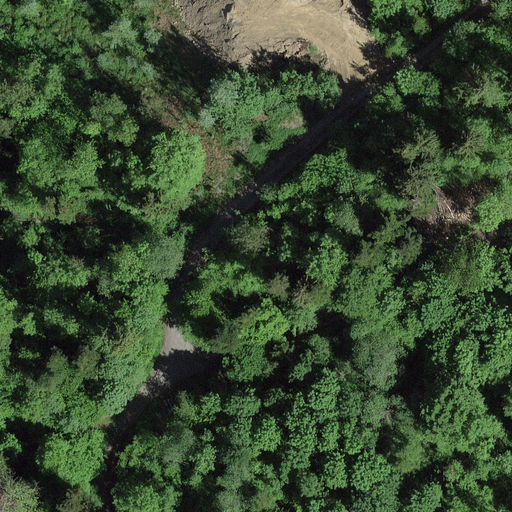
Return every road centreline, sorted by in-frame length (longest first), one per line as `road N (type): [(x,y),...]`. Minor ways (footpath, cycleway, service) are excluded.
road 1 (track): [(139,419),(208,243),(484,0)]
road 2 (track): [(139,419),(204,365),(511,235)]
